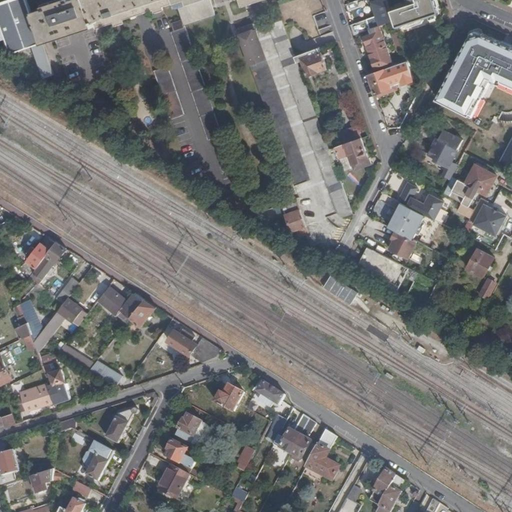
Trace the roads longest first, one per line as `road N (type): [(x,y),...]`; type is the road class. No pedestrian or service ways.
road 1 (residential): [(238,357),(472,511)]
road 2 (residential): [(177,380),(0,437)]
road 3 (residential): [(332,0),(385,152)]
road 4 (track): [(377,333),(385,318),(511,387)]
road 5 (residential): [(107,511),(177,380)]
